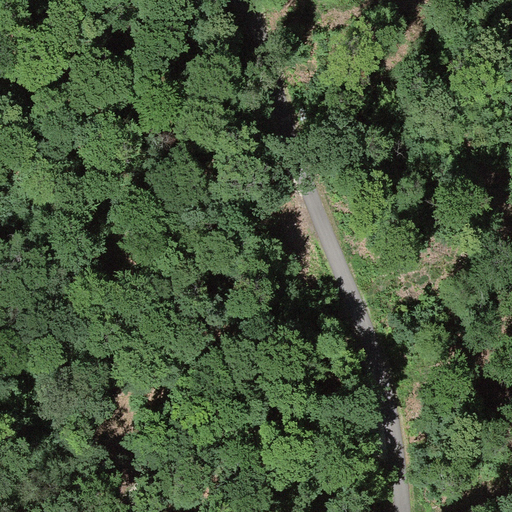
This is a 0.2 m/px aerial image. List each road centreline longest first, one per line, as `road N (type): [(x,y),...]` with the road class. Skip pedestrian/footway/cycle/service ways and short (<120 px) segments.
road 1 (unclassified): [(190,0),(288,169),(345,301),(391,436),(395,511)]
road 2 (track): [(391,436),(191,463),(125,511)]
